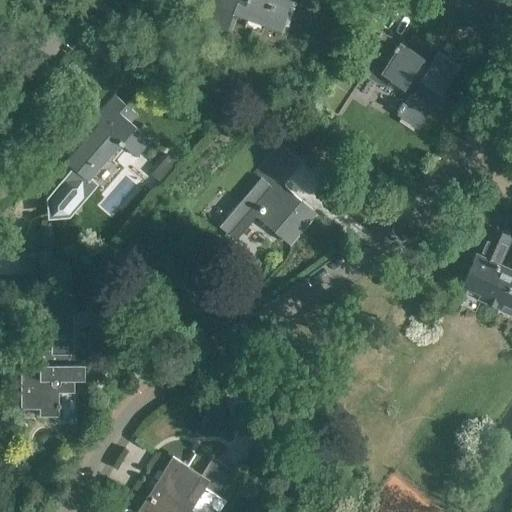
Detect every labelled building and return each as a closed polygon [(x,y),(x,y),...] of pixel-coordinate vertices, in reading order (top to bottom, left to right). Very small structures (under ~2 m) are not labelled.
[(233,13),(281,31),(292,0),(217,0),(209,22),(227,29),(233,13)] [(397,114),(419,128),(442,92),(441,91),(459,63),(438,50),(429,63),(422,59),(423,57),(400,41),(398,44),(380,32),(357,67),(374,80),(379,72),(403,88),(406,84),(413,89),(397,114)] [(48,200),(50,216),(66,214),(91,186),(87,182),(119,145),(134,157),(149,140),(128,122),(136,113),(115,94),(97,114),(101,118),(63,161),(71,168),(66,174),(69,176),(48,200)] [(219,225),(236,239),(257,214),(288,241),(314,210),(284,184),(301,163),(278,143),(252,174),(258,179),(219,225)] [(476,252),(461,287),(499,304),(497,309),(511,315),(511,268),(498,263),(510,234),(490,225),(478,253),(476,252)] [(75,353),(74,353),(74,314),(50,314),(50,349),(20,349),(21,408),(39,408),(39,416),(59,416),(59,407),(60,406),(61,405),(61,404),(60,403),(59,403),(59,392),(75,392),(75,379),(85,379),(85,363),(75,363),(75,353)] [(137,511),(131,509),(125,508),(119,511),(118,511),(188,511),(190,508),(196,511),(218,511),(242,475),(213,456),(202,473),(173,455),(137,511)]
